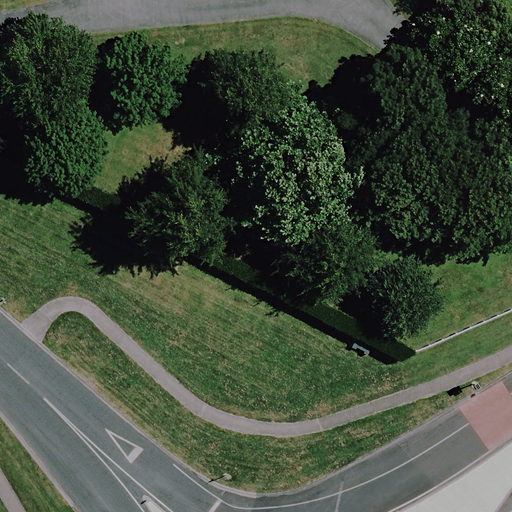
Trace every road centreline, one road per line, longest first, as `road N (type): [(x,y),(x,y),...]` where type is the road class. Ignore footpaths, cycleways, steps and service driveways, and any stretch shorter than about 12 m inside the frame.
road 1 (unclassified): [(346,511),(434,468),(511,413)]
road 2 (tertiary): [(91,442),(200,511)]
road 3 (tertiary): [(0,355),(91,442)]
